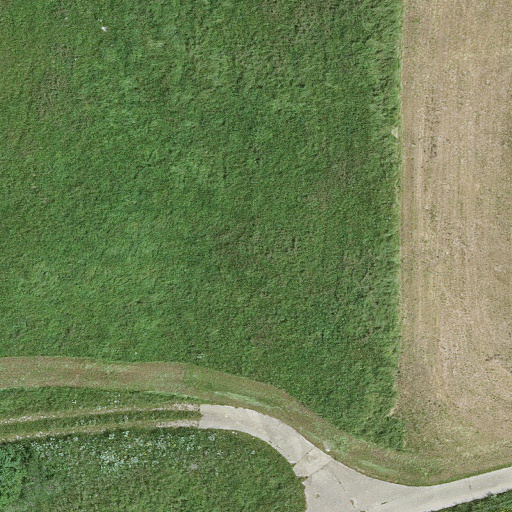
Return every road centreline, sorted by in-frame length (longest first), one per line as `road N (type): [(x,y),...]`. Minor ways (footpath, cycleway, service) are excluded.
road 1 (track): [(0,428),(233,400),(351,511)]
road 2 (unclassified): [(404,511),(511,459)]
